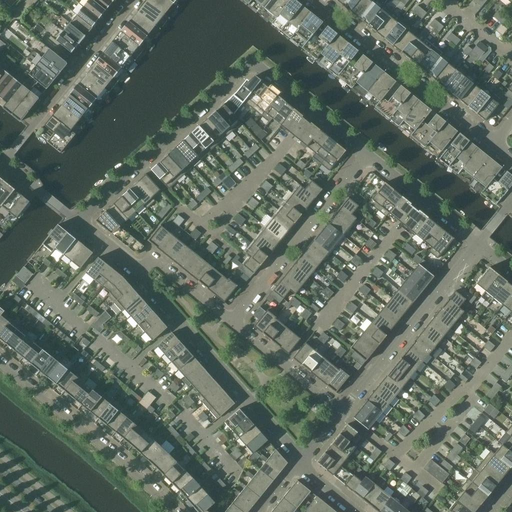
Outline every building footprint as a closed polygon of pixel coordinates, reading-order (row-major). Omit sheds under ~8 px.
[(99,19),(106,11),(92,0),(88,0),(83,7),(99,19)] [(92,0),(106,11),(112,3),(109,0),(92,0)] [(146,0),(137,11),(156,25),(161,29),(165,24),(160,20),(165,15),(146,0)] [(146,0),(165,15),(173,4),(168,0),(146,0)] [(253,0),(264,9),(271,0),(253,0)] [(276,18),(290,0),(271,0),(264,9),(276,18)] [(290,0),(276,18),(273,21),(277,25),(276,27),(281,31),(283,29),(302,5),(295,0),(290,0)] [(346,0),(342,5),(350,12),(359,0),(346,0)] [(359,0),(350,12),(359,19),(372,2),(369,0),(359,0)] [(367,25),(380,9),(372,2),(359,19),(367,25)] [(287,33),(285,35),(290,39),(295,33),(311,13),(302,5),(283,29),(287,33)] [(380,9),(367,25),(376,32),(389,16),(392,12),(383,5),(380,9)] [(412,12),(417,15),(422,9),(417,6),(412,12)] [(92,28),(99,19),(83,7),(77,15),(92,28)] [(422,19),(427,13),(422,9),(417,15),(422,19)] [(493,17),(497,20),(502,14),(498,10),(493,17)] [(147,36),(156,25),(137,11),(129,22),(147,36)] [(389,16),(376,32),(384,39),(397,23),(400,19),(392,12),(389,16)] [(323,22),(311,13),(295,33),(306,42),(314,33),(323,22)] [(507,18),(502,14),(497,20),(502,24),(507,18)] [(85,36),(92,28),(77,15),(70,24),(85,36)] [(397,23),(384,39),(392,46),(409,26),(400,19),(397,23)] [(429,25),(434,29),(439,23),(434,19),(429,25)] [(129,22),(121,31),(139,46),(147,36),(129,22)] [(439,33),(443,27),(439,23),(434,29),(439,33)] [(70,24),(63,32),(78,45),(85,36),(70,24)] [(311,56),(316,60),(321,54),(337,34),(328,26),(319,37),(314,33),(306,42),(303,46),(313,54),(311,56)] [(417,33),(409,26),(392,46),(401,53),(414,36),(417,33)] [(135,51),(139,46),(121,31),(112,42),(135,61),(140,55),(135,51)] [(78,45),(63,32),(56,41),(71,53),(78,45)] [(446,39),(451,43),(456,36),(451,33),(446,39)] [(349,44),(337,34),(321,54),(332,63),(333,64),(349,44)] [(401,53),(409,59),(423,43),(414,36),(401,53)] [(455,46),(460,40),(456,36),(451,43),(455,46)] [(409,59),(418,66),(434,46),(426,39),(423,43),(409,59)] [(103,53),(126,72),(135,61),(112,42),(103,53)] [(334,71),(332,73),(337,77),(339,75),(349,62),(358,51),(349,44),(333,64),(332,63),(329,67),(334,71)] [(426,73),(439,57),(439,56),(442,53),(442,52),(434,46),(418,66),(426,73)] [(463,52),(467,56),(472,50),(468,46),(463,52)] [(487,49),(484,46),(478,54),(481,57),(487,49)] [(489,47),(481,57),(484,60),(491,52),(491,48),(489,47)] [(67,63),(65,62),(49,49),(42,58),(60,72),(67,63)] [(118,81),(126,72),(103,53),(95,63),(113,77),(118,81)] [(442,53),(439,56),(439,57),(426,73),(434,80),(448,63),(448,64),(451,60),(442,53)] [(347,84),(352,88),(356,83),(373,63),(363,55),(354,66),(349,62),(339,75),(348,83),(347,84)] [(42,58),(35,66),(53,81),(60,72),(42,58)] [(105,88),(113,77),(95,63),(86,74),(105,88)] [(368,92),(384,72),(373,63),(356,83),(368,92)] [(456,70),(448,64),(448,63),(434,80),(443,87),(456,70)] [(489,74),(494,67),(489,64),(484,70),(489,74)] [(46,89),(53,81),(35,66),(28,75),(37,82),(46,89)] [(459,66),(456,70),(443,87),(451,93),(464,77),(465,77),(468,73),(459,66)] [(497,80),(502,74),(498,70),(493,76),(497,80)] [(5,71),(0,77),(0,94),(13,78),(5,71)] [(383,98),(396,82),(389,76),(384,72),(368,92),(379,102),(380,102),(383,98)] [(96,99),(105,88),(86,74),(78,84),(96,99)] [(238,109),(244,102),(260,82),(261,81),(255,76),(249,81),(246,80),(236,92),(223,104),(224,104),(234,115),(238,109)] [(451,93),(460,100),(473,84),(465,77),(464,77),(451,93)] [(5,105),(22,85),(13,78),(0,94),(0,98),(6,103),(5,105)] [(46,89),(37,82),(31,90),(30,91),(30,92),(11,115),(20,122),(46,89)] [(244,102),(252,109),(269,89),(260,82),(244,102)] [(96,99),(78,84),(70,94),(88,109),(92,112),(100,102),(96,99)] [(473,84),(460,100),(468,107),(481,91),(484,87),(481,90),(473,84)] [(11,114),(11,115),(30,92),(30,91),(22,85),(5,105),(6,106),(7,105),(9,107),(14,110),(11,114)] [(384,115),(390,119),(391,117),(411,93),(401,85),(388,102),(383,98),(380,102),(379,102),(376,105),(386,113),(384,115)] [(481,91),(468,107),(476,114),(493,94),(484,87),(481,91)] [(277,96),(269,89),(252,109),(261,116),(264,112),(277,96)] [(403,121),(420,101),(411,93),(391,117),(395,121),(394,122),(399,127),(403,121)] [(88,109),(70,94),(70,95),(70,94),(61,105),(79,120),(88,109)] [(493,94),(476,114),(485,121),(498,104),(501,101),(493,94)] [(285,102),(277,96),(264,112),(272,119),(285,102)] [(423,121),(432,110),(420,101),(403,121),(415,130),(422,121),(423,121)] [(294,109),(285,102),(272,119),(280,126),(294,109)] [(238,119),(234,115),(224,104),(215,112),(233,131),(241,123),(238,119)] [(61,105),(52,116),(75,135),(80,129),(75,125),(79,120),(61,105)] [(503,113),(509,116),(511,111),(511,108),(508,106),(503,113)] [(243,112),(238,109),(234,115),(238,119),(243,112)] [(302,116),(294,109),(280,126),(289,132),(292,135),(293,136),(307,120),(305,118),(302,116)] [(215,112),(207,119),(225,138),(233,131),(215,112)] [(487,121),(491,124),(497,116),(493,113),(487,121)] [(415,130),(412,134),(421,142),(420,144),(425,148),(430,142),(446,122),(436,114),(427,125),(423,121),(422,121),(415,130)] [(75,135),(52,116),(44,126),(54,134),(52,136),(47,142),(60,153),(75,135)] [(245,124),(249,128),(255,123),(251,118),(245,124)] [(207,119),(199,126),(217,145),(225,138),(207,119)] [(320,130),(311,123),(307,120),(293,136),(298,140),(306,147),(320,130)] [(441,152),(444,148),(449,143),(458,132),(446,122),(430,142),(441,152)] [(259,127),(255,123),(249,128),(253,132),(259,127)] [(199,126),(191,133),(209,153),(217,145),(199,126)] [(259,127),(253,132),(257,136),(263,131),(259,127)] [(328,137),(320,130),(306,147),(315,154),(328,137)] [(261,140),(266,135),(263,131),(257,136),(261,140)] [(191,133),(183,141),(201,160),(209,153),(191,133)] [(451,144),(449,143),(444,148),(446,150),(440,157),(445,161),(443,163),(449,167),(450,165),(469,141),(460,133),(451,144)] [(323,160),(337,144),(328,137),(315,154),(312,157),(320,164),(323,160)] [(183,141),(175,148),(193,167),(201,160),(183,141)] [(462,169),(479,149),(469,141),(450,165),(454,168),(453,170),(458,174),(462,169)] [(255,144),(249,149),(254,153),(259,148),(255,144)] [(329,171),(345,151),(337,144),(323,160),(320,164),(329,171)] [(175,148),(167,155),(185,174),(193,167),(175,148)] [(230,161),(235,158),(228,148),(223,151),(230,161)] [(254,153),(249,149),(244,154),(248,159),(254,153)] [(474,178),(490,158),(479,149),(462,169),(474,178)] [(254,173),(262,167),(268,162),(258,151),(245,162),(254,173)] [(167,155),(159,162),(177,182),(185,174),(167,155)] [(239,158),(233,164),(238,168),(243,163),(239,158)] [(474,178),(485,187),(486,188),(493,179),(502,168),(490,158),(474,178)] [(302,170),(306,165),(300,160),(296,165),(302,170)] [(169,189),(177,182),(159,162),(151,170),(165,186),(169,189)] [(238,168),(233,164),(228,169),(232,173),(238,168)] [(284,173),(286,170),(279,164),(277,167),(284,173)] [(281,176),(284,173),(277,167),(274,170),(281,176)] [(308,179),(312,174),(306,169),(302,174),(308,179)] [(486,188),(485,187),(482,191),(492,199),(490,201),(496,205),(496,204),(511,184),(511,175),(507,171),(498,182),(493,179),(486,188)] [(223,173),(217,178),(222,183),(227,177),(223,173)] [(152,198),(160,190),(146,175),(138,182),(152,198)] [(312,181),(322,189),(326,184),(316,176),(312,181)] [(222,183),(217,178),(212,183),(216,188),(222,183)] [(266,181),(263,184),(270,190),(273,186),(266,181)] [(315,198),(322,189),(312,181),(305,189),(304,190),(315,198)] [(138,182),(130,189),(144,205),(147,209),(155,201),(152,198),(138,182)] [(218,196),(227,186),(224,182),(214,192),(218,196)] [(15,190),(6,183),(0,190),(0,207),(1,206),(14,190),(14,191),(15,190)] [(369,203),(377,210),(394,190),(385,183),(369,203)] [(268,193),(270,190),(263,184),(261,187),(268,193)] [(293,194),(308,206),(315,198),(304,190),(305,189),(300,185),(293,194)] [(201,193),(206,197),(211,192),(207,187),(201,193)] [(130,189),(122,197),(136,212),(144,205),(130,189)] [(1,206),(16,218),(30,202),(14,191),(14,190),(1,206)] [(389,213),(402,197),(394,190),(377,210),(386,217),(389,214),(389,213)] [(206,197),(201,193),(196,198),(200,202),(206,197)] [(359,206),(363,201),(352,193),(348,198),(359,206)] [(301,215),(308,206),(293,194),(286,202),(301,215)] [(122,197),(114,204),(128,220),(136,212),(122,197)] [(411,204),(402,197),(389,213),(389,214),(398,220),(411,204)] [(252,198),(250,201),(257,206),(259,203),(252,198)] [(352,215),(352,214),(359,206),(348,198),(341,206),(352,215)] [(192,210),(198,204),(194,200),(188,205),(192,210)] [(254,209),(257,206),(250,201),(247,204),(254,209)] [(279,211),(295,223),(301,215),(286,202),(279,211)] [(167,203),(162,209),(167,213),(172,207),(167,203)] [(114,204),(106,211),(120,227),(128,220),(114,204)] [(341,206),(334,215),(342,221),(350,227),(357,218),(352,214),(352,215),(341,206)] [(167,213),(162,209),(157,215),(162,219),(167,213)] [(95,221),(119,240),(126,232),(120,227),(106,211),(95,221)] [(288,232),(295,223),(279,211),(272,219),(288,232)] [(415,234),(428,218),(419,211),(406,227),(415,234)] [(166,227),(172,215),(167,213),(161,225),(166,227)] [(239,214),(236,218),(243,223),(245,220),(239,214)] [(173,222),(176,224),(181,217),(178,215),(173,222)] [(335,229),(343,236),(350,227),(342,221),(334,215),(328,223),(335,229)] [(179,227),(184,220),(181,217),(176,224),(179,227)] [(243,223),(236,218),(234,221),(240,226),(243,223)] [(415,234),(423,241),(437,225),(428,218),(415,234)] [(266,228),(281,240),(288,232),(272,219),(266,228)] [(371,219),(369,221),(367,223),(373,228),(377,224),(371,219)] [(328,223),(321,232),(329,238),(336,244),(343,236),(335,229),(328,223)] [(55,248),(68,233),(58,225),(57,226),(42,244),(52,252),(55,248)] [(148,241),(157,248),(169,232),(160,225),(148,241)] [(423,241),(431,248),(432,248),(445,231),(437,225),(423,241)] [(233,235),(236,232),(229,226),(226,229),(233,235)] [(274,248),(281,240),(266,228),(259,236),(274,248)] [(189,235),(192,238),(198,231),(195,229),(189,235)] [(196,240),(201,234),(198,231),(192,238),(196,240)] [(437,259),(454,239),(445,231),(432,248),(431,248),(428,251),(437,259)] [(119,240),(125,245),(131,236),(126,232),(119,240)] [(165,255),(177,239),(169,232),(157,248),(165,255)] [(321,232),(314,240),(322,246),(329,252),(336,244),(329,238),(321,232)] [(76,239),(68,233),(55,248),(63,255),(76,239)] [(125,245),(130,250),(137,241),(131,236),(125,245)] [(252,244),(267,257),(274,248),(259,236),(252,244)] [(370,238),(367,241),(374,247),(376,244),(370,238)] [(63,255),(71,261),(84,246),(76,239),(63,255)] [(165,255),(173,261),(186,246),(177,239),(165,255)] [(192,245),(197,249),(202,243),(197,239),(192,245)] [(314,240),(307,248),(315,255),(323,261),(329,252),(322,246),(314,240)] [(137,241),(130,250),(137,255),(144,246),(137,241)] [(371,250),(374,247),(367,241),(365,244),(371,250)] [(206,249),(209,251),(215,245),(212,242),(206,249)] [(327,262),(330,264),(342,246),(338,243),(327,262)] [(261,265),(267,257),(252,244),(245,253),(250,257),(261,265)] [(212,254),(218,247),(215,245),(209,251),(212,254)] [(93,253),(84,246),(71,261),(80,269),(93,253)] [(182,268),(194,253),(186,246),(173,261),(182,268)] [(412,255),(416,251),(410,246),(406,250),(412,255)] [(307,248),(300,257),(308,263),(316,269),(323,261),(315,255),(307,248)] [(389,250),(387,253),(394,259),(396,255),(389,250)] [(182,268),(190,275),(203,260),(194,253),(182,268)] [(392,262),(394,259),(387,253),(384,257),(392,262)] [(356,255),(353,258),(360,263),(362,260),(356,255)] [(418,264),(422,260),(416,255),(412,260),(418,264)] [(226,265),(232,258),(228,256),(223,263),(226,265)] [(94,280),(96,278),(107,265),(98,257),(85,273),(94,280)] [(243,265),(254,274),(261,265),(250,257),(243,265)] [(300,257),(294,265),(301,271),(309,277),(316,269),(308,263),(300,257)] [(238,267),(241,264),(237,261),(234,258),(232,261),(238,267)] [(357,266),(360,263),(353,258),(350,261),(357,266)] [(434,277),(438,272),(423,259),(419,264),(434,277)] [(199,282),(211,266),(203,260),(190,275),(199,282)] [(427,285),(434,277),(419,264),(412,273),(420,279),(427,285)] [(115,271),(107,265),(96,278),(94,280),(95,280),(102,286),(102,287),(115,271)] [(250,279),(254,274),(243,265),(239,270),(250,279)] [(294,265),(287,274),(295,280),(302,286),(309,277),(301,271),(294,265)] [(199,282),(207,289),(219,273),(211,266),(199,282)] [(29,279),(33,274),(24,267),(20,272),(29,279)] [(376,267),(374,271),(381,276),(383,273),(376,267)] [(485,292),(499,275),(489,267),(476,284),(485,292)] [(123,277),(115,271),(102,287),(106,290),(110,293),(123,277)] [(341,271),(339,274),(345,280),(348,277),(341,271)] [(379,279),(381,276),(374,271),(372,274),(379,279)] [(29,279),(20,272),(16,276),(26,283),(29,279)] [(215,295),(228,280),(227,280),(219,273),(207,289),(215,295)] [(420,294),(427,285),(420,279),(412,273),(405,281),(413,288),(420,294)] [(287,274),(280,282),(288,288),(290,290),(290,291),(295,295),(302,286),(295,280),(287,274)] [(343,283),(345,280),(339,274),(336,277),(343,283)] [(485,292),(494,298),(507,282),(499,275),(485,292)] [(107,295),(114,303),(132,288),(123,277),(110,293),(107,295)] [(228,279),(227,280),(228,280),(215,295),(224,302),(237,286),(228,279)] [(405,281),(398,290),(406,296),(413,302),(420,294),(413,288),(405,281)] [(273,290),(283,299),(290,291),(290,290),(288,288),(280,282),(273,290)] [(459,286),(464,290),(467,285),(463,282),(459,286)] [(494,298),(502,305),(511,293),(511,285),(507,282),(494,298)] [(363,285),(361,288),(368,293),(371,290),(363,285)] [(464,290),(459,286),(455,291),(464,298),(468,294),(464,290)] [(327,287),(324,290),(331,296),(334,293),(327,287)] [(114,303),(121,311),(139,296),(132,288),(114,303)] [(366,296),(368,293),(361,288),(359,291),(366,296)] [(310,293),(318,297),(320,293),(313,289),(310,293)] [(269,296),(273,299),(279,304),(283,299),(273,290),(269,296)] [(331,296),(324,290),(322,293),(328,299),(331,296)] [(407,310),(413,302),(406,296),(398,290),(391,298),(399,304),(407,310)] [(455,291),(448,299),(459,308),(466,299),(464,298),(455,291)] [(510,312),(511,309),(511,293),(502,305),(510,312)] [(124,309),(131,317),(146,303),(139,296),(121,311),(122,312),(124,309)] [(400,319),(407,310),(399,304),(391,298),(385,306),(392,313),(400,319)] [(448,299),(441,308),(457,320),(464,312),(459,308),(448,299)] [(288,309),(294,303),(290,300),(285,307),(288,309)] [(350,302),(348,305),(355,310),(358,307),(350,302)] [(153,311),(146,303),(131,317),(138,325),(153,311)] [(317,312),(319,309),(313,304),(310,307),(317,312)] [(353,314),(355,310),(348,305),(346,308),(353,314)] [(254,327),(263,334),(275,318),(276,319),(279,314),(270,306),(266,312),(260,307),(253,315),(259,320),(254,327)] [(393,327),(400,319),(392,313),(385,306),(378,315),(385,321),(393,327)] [(441,308),(435,316),(450,329),(457,320),(441,308)] [(300,316),(303,318),(309,311),(305,309),(300,316)] [(144,332),(145,332),(160,319),(153,311),(138,325),(144,332)] [(306,321),(312,314),(309,311),(303,318),(306,321)] [(102,315),(95,323),(99,327),(100,327),(110,318),(105,312),(102,315)] [(0,333),(9,322),(1,315),(0,315),(0,333)] [(386,336),(393,327),(385,321),(378,315),(371,323),(379,330),(386,336)] [(435,316),(428,325),(443,337),(450,329),(435,316)] [(277,333),(284,325),(279,322),(276,319),(275,318),(263,334),(271,340),(277,333)] [(9,322),(0,333),(0,338),(6,343),(20,326),(11,319),(9,322)] [(160,319),(145,332),(152,341),(167,328),(160,319)] [(338,319),(335,323),(342,328),(345,325),(338,319)] [(340,331),(342,328),(335,323),(333,326),(340,331)] [(379,344),(386,336),(379,330),(371,323),(364,332),(372,338),(379,344)] [(271,340),(279,347),(286,339),(292,332),(284,325),(277,333),(271,340)] [(428,325),(421,333),(436,346),(443,337),(428,325)] [(26,336),(28,333),(20,326),(6,343),(14,350),(26,336)] [(492,334),(495,330),(496,330),(490,326),(486,331),(491,335),(492,334)] [(288,354),(301,339),(292,332),(286,339),(279,347),(288,354)] [(318,339),(321,342),(326,335),(323,332),(318,339)] [(373,352),(379,344),(372,338),(364,332),(357,340),(365,346),(373,352)] [(157,346),(164,355),(179,341),(172,333),(157,346)] [(414,342),(430,354),(436,346),(421,333),(414,342)] [(463,333),(461,336),(473,345),(476,342),(463,333)] [(329,337),(326,335),(321,342),(324,344),(329,337)] [(26,336),(14,350),(22,357),(34,342),(31,340),(26,336)] [(366,361),(373,352),(365,346),(357,340),(350,349),(354,352),(366,361)] [(164,355),(171,362),(186,349),(179,341),(164,355)] [(488,341),(485,344),(492,349),(495,346),(488,341)] [(22,357),(31,364),(43,349),(34,342),(22,357)] [(414,342),(407,350),(423,362),(430,354),(414,342)] [(293,358),(302,365),(311,354),(314,350),(305,343),(293,358)] [(490,352),(492,349),(485,344),(483,347),(490,352)] [(334,353),(337,355),(343,349),(340,346),(334,353)] [(43,349),(31,364),(39,371),(51,356),(43,349)] [(171,362),(178,370),(193,356),(186,349),(171,362)] [(341,358),(346,351),(343,349),(337,355),(341,358)] [(323,357),(314,350),(311,354),(302,365),(310,372),(323,357)] [(407,350),(401,358),(416,371),(423,362),(407,350)] [(362,366),(366,361),(354,352),(350,357),(357,362),(362,366)] [(39,371),(48,377),(59,363),(51,356),(39,371)] [(178,370),(185,377),(200,364),(193,356),(178,370)] [(310,372),(318,379),(331,363),(323,357),(310,372)] [(474,357),(472,360),(479,366),(481,363),(474,357)] [(401,358),(394,367),(409,379),(416,371),(401,358)] [(476,369),(479,366),(472,360),(469,364),(476,369)] [(358,370),(362,366),(357,362),(353,367),(358,370)] [(68,370),(59,363),(48,377),(56,384),(68,370)] [(337,373),(339,370),(331,363),(318,379),(327,386),(337,373)] [(192,385),(207,372),(200,364),(185,377),(182,380),(189,387),(192,385)] [(343,365),(339,370),(337,373),(327,386),(336,393),(352,373),(343,365)] [(394,367),(387,375),(402,388),(409,379),(394,367)] [(68,370),(56,384),(64,391),(76,376),(68,370)] [(506,382),(511,375),(506,371),(500,378),(506,382)] [(192,385),(199,393),(214,380),(207,372),(192,385)] [(465,383),(468,380),(461,374),(458,377),(465,383)] [(387,375),(380,384),(395,396),(402,388),(387,375)] [(64,391),(73,398),(85,383),(76,376),(64,391)] [(220,387),(214,380),(199,393),(205,401),(220,387)] [(449,380),(446,382),(453,389),(455,386),(449,380)] [(450,392),(453,389),(446,382),(443,385),(450,392)] [(73,398),(81,405),(93,390),(85,383),(73,398)] [(491,389),(496,394),(502,387),(496,383),(491,389)] [(395,396),(380,384),(373,392),(389,404),(395,396)] [(227,395),(220,387),(205,401),(206,402),(204,404),(210,411),(227,395)] [(491,401),(496,394),(491,389),(485,396),(491,401)] [(90,411),(96,404),(101,397),(93,390),(81,405),(90,411)] [(367,400),(382,413),(389,404),(373,392),(367,400)] [(235,404),(227,395),(210,411),(217,419),(235,404)] [(434,395),(431,398),(437,404),(440,401),(434,395)] [(90,411),(98,418),(110,404),(102,397),(101,397),(96,404),(90,411)] [(434,407),(437,404),(431,398),(428,400),(434,407)] [(360,409),(375,421),(382,413),(367,400),(360,409)] [(71,409),(77,413),(81,406),(76,402),(71,409)] [(110,404),(98,418),(106,425),(118,410),(110,404)] [(489,415),(495,408),(489,404),(484,411),(489,415)] [(232,431),(247,417),(239,409),(224,422),(232,431)] [(375,421),(360,409),(353,417),(368,430),(375,421)] [(106,425),(115,432),(126,417),(118,411),(118,410),(106,425)] [(419,410),(416,413),(422,419),(425,416),(419,410)] [(419,422),(422,419),(416,413),(413,416),(419,422)] [(126,417),(115,432),(123,439),(135,424),(138,422),(128,414),(126,417)] [(474,422),(480,427),(485,420),(480,416),(474,422)] [(254,425),(247,417),(232,431),(239,438),(254,425)] [(474,434),(480,427),(474,422),(468,429),(474,434)] [(135,424),(123,439),(132,446),(144,431),(135,424)] [(347,424),(339,434),(356,447),(364,438),(347,424)] [(245,446),(260,432),(254,425),(239,438),(245,446)] [(403,425),(400,428),(407,434),(410,431),(403,425)] [(404,437),(407,434),(400,428),(398,431),(404,437)] [(132,446),(140,453),(152,439),(144,431),(132,446)] [(267,440),(260,432),(245,446),(252,454),(267,440)] [(498,442),(501,445),(502,445),(511,453),(511,437),(505,432),(498,442)] [(387,442),(392,435),(389,433),(384,439),(387,442)] [(348,457),(356,447),(339,434),(332,443),(348,457)] [(465,446),(470,439),(464,434),(459,441),(465,446)] [(153,439),(152,439),(140,453),(148,460),(160,446),(153,439)] [(332,443),(324,453),(341,466),(348,457),(332,443)] [(452,450),(457,455),(463,448),(457,444),(452,450)] [(501,445),(494,454),(510,467),(511,465),(511,453),(502,445),(501,445)] [(148,460),(156,467),(169,454),(160,446),(148,460)] [(374,461),(381,452),(377,448),(369,457),(374,461)] [(229,455),(232,458),(239,451),(236,449),(231,453),(229,455)] [(276,450),(268,459),(266,461),(280,472),(287,463),(276,450)] [(451,462),(457,455),(452,450),(446,457),(451,462)] [(242,454),(239,451),(232,458),(234,461),(237,459),(242,454)] [(483,460),(503,477),(510,467),(494,454),(491,451),(483,460)] [(341,466),(324,453),(316,462),(339,480),(347,471),(341,466)] [(163,475),(177,462),(169,454),(156,467),(163,475)] [(273,480),(280,472),(266,461),(268,459),(265,457),(263,458),(262,460),(265,462),(260,469),(273,480)] [(383,466),(386,469),(392,462),(389,459),(383,466)] [(423,469),(428,473),(435,463),(431,459),(423,469)] [(449,471),(453,467),(444,460),(440,464),(449,471)] [(495,486),(503,477),(483,460),(475,470),(479,473),(495,486)] [(184,469),(177,462),(163,475),(171,483),(184,469)] [(389,471),(395,464),(392,462),(386,469),(389,471)] [(428,473),(432,476),(440,467),(435,463),(428,473)] [(432,476),(437,480),(445,471),(440,467),(432,476)] [(185,470),(184,469),(171,483),(179,491),(193,478),(185,470)] [(260,469),(254,476),(253,478),(266,489),(273,480),(260,469)] [(471,482),(488,495),(495,486),(479,473),(475,470),(468,479),(471,482)] [(339,480),(345,485),(353,475),(352,475),(347,471),(339,480)] [(449,475),(445,471),(437,480),(442,484),(449,475)] [(400,480),(403,482),(408,475),(405,473),(400,480)] [(251,479),(246,486),(260,497),(266,489),(253,478),(254,476),(251,474),(248,477),(251,479)] [(362,482),(361,481),(353,475),(345,485),(353,492),(362,482)] [(406,485),(412,478),(408,475),(403,482),(406,485)] [(353,492),(362,499),(374,483),(365,476),(361,481),(362,482),(353,492)] [(200,486),(193,478),(179,491),(186,498),(200,486)] [(460,489),(464,492),(464,491),(480,505),(488,495),(471,482),(468,479),(460,489)] [(297,480),(290,489),(303,500),(302,502),(305,504),(308,501),(305,499),(310,491),(297,480)] [(362,499),(370,506),(383,490),(374,483),(362,499)] [(207,494),(200,486),(186,498),(186,499),(193,507),(207,494)] [(253,506),(260,497),(246,486),(240,493),(239,495),(253,506)] [(417,493),(420,496),(425,489),(422,486),(417,493)] [(290,489),(283,498),(296,509),(302,502),(303,500),(290,489)] [(428,492),(425,489),(420,496),(423,498),(428,492)] [(378,511),(391,497),(383,490),(370,506),(378,511)] [(238,496),(232,503),(242,511),(247,511),(253,506),(239,495),(240,493),(237,491),(235,494),(238,496)] [(456,501),(470,511),(474,511),(480,505),(464,491),(464,492),(456,501)] [(198,511),(204,511),(207,510),(215,503),(207,494),(193,507),(198,511)] [(304,511),(317,511),(325,503),(317,496),(311,504),(308,507),(304,511)] [(378,511),(392,511),(399,504),(391,497),(378,511)] [(283,498),(276,506),(283,511),(293,511),(296,509),(283,498)] [(451,511),(470,511),(456,501),(449,510),(451,511)] [(225,511),(242,511),(232,503),(226,510),(225,511)] [(317,511),(330,511),(333,510),(325,503),(317,511)]
